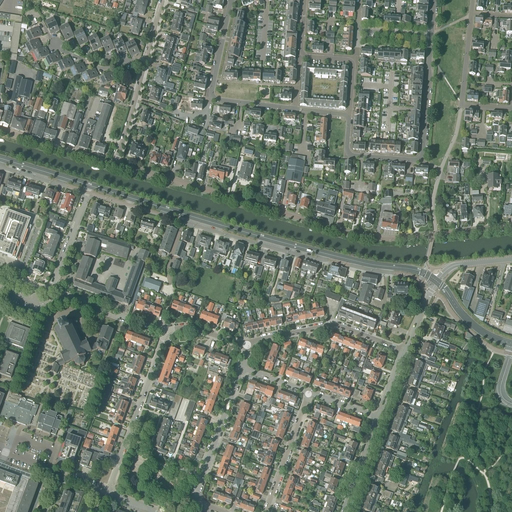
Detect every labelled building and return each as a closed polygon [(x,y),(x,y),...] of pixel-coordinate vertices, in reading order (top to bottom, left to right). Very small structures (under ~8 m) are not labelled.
[(141,4),(140,7),(146,8),(148,2),(140,0),(138,0),(138,3),(141,4)] [(217,0),(216,8),(222,9),(223,5),(224,2),(223,0),(217,0)] [(363,8),(372,9),(372,3),(378,4),(378,0),(366,0),(366,9),(363,8)] [(483,0),(477,0),(477,2),(477,6),(476,10),(483,11),(484,11),(485,7),(483,7),(483,0)] [(510,7),(504,6),(503,12),(511,12),(511,2),(510,3),(510,7)] [(321,6),(309,5),(309,10),(315,11),(315,15),(320,15),(322,15),(322,11),(320,11),(321,6)] [(146,8),(140,7),(138,14),(144,16),(146,8)] [(355,8),(344,7),(343,17),(348,17),(348,13),(354,14),(355,8)] [(239,9),(236,23),(248,25),(242,24),(245,11),(239,9)] [(401,11),(400,17),(398,17),(384,16),(384,23),(397,24),(410,25),(411,18),(404,18),(405,12),(401,11)] [(427,12),(416,11),(416,12),(421,12),(420,21),(416,20),(415,25),(426,26),(427,12)] [(175,18),(175,19),(182,21),(183,18),(185,18),(186,15),(176,12),(175,15),(174,15),(174,18),(175,18)] [(369,13),(362,12),(362,21),(374,22),(374,17),(368,17),(369,13)] [(210,15),(208,25),(218,27),(220,21),(213,20),(214,16),(210,15)] [(45,23),(51,34),(59,30),(53,18),(45,23)] [(475,29),(481,30),(481,25),(492,26),(492,19),(475,18),(475,29)] [(175,19),(173,25),(181,27),(182,21),(175,19)] [(134,26),(134,27),(140,28),(142,22),(136,20),(135,24),(133,23),(132,26),(134,26)] [(502,27),(507,27),(506,34),(511,34),(511,22),(507,22),(503,22),(502,27)] [(21,24),(14,23),(10,53),(17,54),(21,24)] [(236,23),(235,28),(246,31),(248,25),(236,23)] [(308,23),(308,24),(307,34),(317,35),(318,30),(314,30),(314,24),(308,23)] [(60,29),(66,41),(74,36),(68,25),(60,29)] [(171,31),(181,34),(182,28),(181,27),(173,25),(171,31)] [(218,27),(208,25),(206,34),(210,35),(211,31),(217,33),(218,27)] [(42,36),(38,28),(26,34),(30,42),(42,36)] [(235,28),(234,34),(245,36),(246,32),(246,31),(235,28)] [(343,33),(342,39),(352,40),(353,29),(347,28),(347,33),(343,33)] [(74,34),(80,46),(88,42),(82,30),(74,34)] [(234,34),(232,39),(242,41),(244,42),(245,36),(234,34)] [(88,39),(94,51),(102,47),(96,35),(88,39)] [(100,41),(106,53),(114,49),(109,37),(100,41)] [(168,37),(166,44),(174,46),(174,45),(177,46),(178,40),(168,37)] [(113,43),(119,55),(127,51),(121,39),(113,43)] [(352,40),(342,39),(342,46),(346,47),(345,50),(351,51),(352,40)] [(42,48),(37,40),(26,46),(30,54),(42,48)] [(125,45),(131,57),(139,53),(134,41),(125,45)] [(312,52),(323,53),(323,47),(319,46),(319,42),(313,42),(312,52)] [(198,52),(212,56),(213,50),(207,49),(208,45),(203,44),(202,43),(201,47),(203,48),(201,53),(198,52)] [(478,53),(484,54),(485,50),(483,50),(484,44),(473,43),(472,49),(478,50),(478,53)] [(166,44),(164,50),(175,53),(175,52),(172,52),(174,46),(166,44)] [(49,56),(45,47),(33,53),(37,62),(49,56)] [(362,49),(361,60),(365,60),(365,56),(371,56),(372,53),(372,51),(372,50),(362,49)] [(163,55),(162,56),(173,59),(170,58),(171,55),(174,55),(175,53),(164,50),(164,52),(163,52),(162,55),(163,55)] [(230,50),(229,56),(241,59),(240,59),(242,52),(230,50)] [(207,55),(212,56),(198,52),(196,62),(199,63),(199,64),(205,65),(207,55)] [(505,57),(505,63),(511,64),(511,53),(502,52),(501,57),(505,57)] [(61,61),(57,53),(45,59),(49,67),(61,61)] [(424,65),(424,54),(411,53),(410,60),(419,60),(419,64),(424,65)] [(173,59),(162,56),(161,62),(171,65),(173,59)] [(229,56),(227,66),(233,68),(234,62),(240,63),(241,59),(229,56)] [(74,67),(70,58),(58,64),(62,73),(74,67)] [(295,59),(283,58),(282,62),(288,62),(288,68),(294,69),(295,59)] [(361,60),(360,70),(372,71),(373,67),(367,66),(367,65),(367,61),(365,60),(361,60)] [(17,63),(11,61),(8,74),(13,76),(17,63)] [(469,75),(475,76),(476,71),(483,72),(484,63),(477,62),(476,65),(470,64),(469,75)] [(511,64),(505,63),(500,63),(499,69),(498,69),(497,73),(504,73),(504,69),(510,70),(511,64)] [(86,72),(82,64),(70,69),(74,78),(86,72)] [(303,65),(302,73),(309,74),(309,73),(314,73),(314,75),(315,66),(303,65)] [(224,79),(234,80),(235,73),(230,73),(231,67),(233,68),(227,66),(224,79)] [(341,75),(341,76),(348,77),(348,68),(336,67),(336,77),(336,75),(341,75)] [(158,73),(157,74),(165,76),(168,77),(170,71),(167,71),(167,70),(163,69),(159,68),(158,71),(157,73),(158,73)] [(98,78),(94,69),(82,75),(86,83),(98,78)] [(35,82),(41,83),(43,73),(37,72),(35,82)] [(99,78),(104,86),(115,81),(111,72),(99,78)] [(197,73),(195,83),(206,85),(207,79),(201,78),(202,74),(197,73)] [(165,76),(157,74),(157,75),(156,75),(156,77),(156,78),(155,82),(159,83),(159,84),(163,85),(165,76)] [(296,75),(290,74),(289,79),(283,79),(283,83),(296,84),(296,75)] [(11,128),(19,131),(23,119),(24,117),(20,116),(22,109),(23,109),(24,105),(27,106),(28,101),(32,83),(22,80),(22,78),(17,77),(11,102),(16,103),(16,107),(15,109),(11,128)] [(167,83),(166,87),(179,91),(180,85),(170,82),(170,84),(167,83)] [(206,85),(195,83),(193,92),(198,93),(199,89),(205,91),(206,85)] [(116,93),(119,94),(126,96),(127,92),(126,92),(126,89),(120,88),(118,87),(116,93)] [(106,97),(107,98),(109,91),(104,89),(100,88),(98,95),(106,97)] [(153,88),(151,94),(162,97),(163,94),(165,93),(166,91),(153,88)] [(291,102),(292,90),(285,89),(285,90),(283,89),(283,95),(281,95),(281,101),(291,102)] [(467,101),(477,102),(478,102),(478,96),(473,96),(474,92),(467,91),(467,101)] [(126,96),(119,94),(116,93),(113,102),(119,103),(120,102),(123,102),(123,100),(125,101),(126,96)] [(503,93),(502,99),(499,99),(498,103),(508,104),(509,93),(503,93)] [(162,97),(151,94),(149,100),(160,104),(162,97)] [(36,121),(38,117),(40,111),(41,107),(43,100),(37,98),(33,111),(34,111),(34,112),(35,112),(33,119),(36,121)] [(300,106),(312,107),(313,98),(312,98),(312,100),(307,99),(307,98),(301,98),(300,106)] [(334,99),(333,109),(345,110),(346,101),(339,101),(339,102),(334,101),(334,99)] [(53,100),(49,111),(55,113),(58,102),(53,100)] [(100,143),(102,136),(112,108),(109,107),(111,102),(105,100),(104,106),(98,123),(96,127),(95,127),(92,136),(91,140),(97,142),(97,144),(96,144),(94,152),(95,153),(95,152),(98,153),(98,154),(100,154),(103,155),(104,155),(106,147),(107,147),(106,147),(102,146),(102,145),(101,145),(100,145),(100,143)] [(191,104),(191,110),(202,110),(203,101),(198,100),(196,100),(196,104),(191,104)] [(414,108),(413,110),(420,111),(421,102),(409,102),(414,102),(414,108)] [(64,103),(60,117),(61,117),(57,129),(64,131),(68,119),(73,121),(77,108),(72,106),(73,104),(69,103),(68,105),(64,103)] [(8,126),(9,126),(12,113),(10,113),(10,112),(11,108),(5,107),(4,109),(4,111),(0,123),(8,126)] [(406,118),(420,119),(420,111),(413,110),(413,113),(408,113),(408,118),(406,118)] [(40,111),(38,117),(44,119),(46,113),(45,113),(40,111)] [(78,111),(69,136),(67,144),(75,147),(79,133),(80,133),(82,126),(80,125),(84,113),(78,111)] [(465,111),(464,122),(469,123),(469,122),(471,123),(471,118),(478,119),(479,112),(465,111)] [(19,131),(25,133),(28,122),(29,119),(24,117),(23,119),(19,131)] [(149,119),(142,117),(140,121),(141,121),(141,123),(147,125),(150,126),(151,123),(148,122),(149,119)] [(209,127),(221,130),(223,120),(211,117),(209,127)] [(25,133),(30,135),(34,123),(33,123),(34,120),(29,119),(28,122),(25,133)] [(37,119),(37,122),(32,136),(41,139),(45,125),(43,124),(44,121),(37,119)] [(91,140),(95,127),(94,127),(96,122),(88,120),(79,148),(87,150),(91,140)] [(321,127),(320,131),(326,132),(327,121),(317,120),(317,126),(321,127)] [(50,136),(49,139),(54,141),(57,133),(54,132),(55,130),(56,130),(58,123),(54,122),(51,129),(52,129),(52,131),(50,136)] [(256,136),(257,136),(263,137),(263,132),(264,130),(264,127),(251,125),(251,130),(257,130),(256,136)] [(199,130),(190,126),(189,128),(187,127),(186,131),(188,132),(187,133),(192,134),(189,143),(197,145),(200,138),(197,137),(199,130)] [(500,133),(499,136),(499,137),(506,137),(506,133),(506,132),(506,131),(506,130),(506,127),(494,126),(494,133),(500,133)] [(353,136),(353,138),(357,138),(359,139),(360,133),(366,133),(366,129),(354,128),(353,136)] [(63,134),(62,136),(60,142),(66,144),(71,130),(69,129),(69,130),(66,129),(65,134),(63,134)] [(278,134),(278,136),(278,139),(284,139),(285,134),(291,134),(292,130),(279,129),(279,131),(278,134)] [(326,132),(320,131),(320,136),(316,135),(316,142),(326,142),(326,132)] [(354,150),(361,151),(361,144),(357,144),(357,138),(353,138),(352,150),(354,150)] [(462,140),(462,150),(468,150),(468,145),(474,145),(475,140),(462,140)] [(177,159),(178,159),(178,161),(182,163),(183,161),(184,161),(185,156),(190,157),(193,150),(187,149),(188,148),(184,147),(185,144),(179,142),(177,149),(180,149),(177,159)] [(402,150),(403,146),(400,146),(401,142),(395,142),(394,154),(400,154),(400,150),(402,150)] [(136,158),(139,147),(140,146),(133,144),(131,152),(130,155),(136,157),(136,158)] [(411,144),(411,150),(406,150),(406,154),(417,155),(418,145),(413,144),(411,144)] [(139,147),(136,158),(143,160),(145,151),(142,150),(142,148),(139,147)] [(154,164),(157,165),(158,164),(158,165),(161,155),(157,154),(159,149),(154,148),(152,157),(150,156),(150,159),(151,159),(150,162),(154,163),(154,164)] [(244,154),(252,156),(254,150),(245,148),(244,154)] [(323,167),(324,167),(324,161),(325,153),(319,152),(318,158),(314,158),(314,165),(323,166),(323,167)] [(160,165),(161,165),(161,166),(163,167),(164,166),(164,167),(165,166),(168,167),(171,158),(170,158),(172,154),(168,153),(166,157),(163,156),(160,165)] [(290,155),(285,181),(300,184),(305,157),(290,155)] [(196,173),(196,172),(199,162),(199,161),(195,161),(193,170),(191,169),(191,172),(186,171),(185,177),(195,179),(196,173)] [(324,161),(324,167),(330,167),(329,171),(334,171),(335,161),(324,161)] [(459,162),(449,161),(448,174),(458,174),(459,162)] [(199,173),(197,180),(202,181),(204,173),(206,164),(199,162),(196,172),(199,173)] [(345,162),(344,173),(354,174),(355,169),(351,169),(351,163),(345,162)] [(215,178),(218,167),(218,166),(218,167),(215,166),(215,164),(215,163),(215,164),(212,163),(209,177),(212,177),(212,178),(214,179),(215,178)] [(238,180),(248,182),(252,166),(242,163),(238,180)] [(363,170),(369,170),(369,174),(373,174),(374,164),(363,164),(363,170)] [(384,176),(393,177),(394,166),(388,165),(388,172),(384,171),(384,176)] [(394,166),(393,177),(394,172),(400,172),(399,176),(404,177),(405,167),(394,166)] [(218,167),(215,178),(216,179),(216,180),(218,180),(219,179),(223,180),(224,177),(227,177),(228,175),(227,175),(227,174),(228,174),(229,169),(226,169),(218,167)] [(420,168),(416,167),(416,174),(423,175),(423,178),(427,179),(428,168),(424,168),(420,168)] [(501,176),(489,176),(489,190),(493,190),(493,189),(497,189),(497,186),(498,185),(501,185),(501,176)] [(10,194),(12,195),(16,182),(14,182),(14,181),(10,179),(7,188),(11,189),(10,194)] [(266,198),(266,199),(270,199),(272,189),(268,189),(269,187),(270,187),(270,184),(269,184),(270,181),(265,180),(262,197),(266,198)] [(275,186),(272,203),(278,205),(280,196),(278,196),(278,194),(279,194),(283,194),(285,182),(280,181),(279,187),(275,186)] [(16,182),(12,195),(15,195),(16,193),(19,194),(18,199),(21,200),(23,193),(24,189),(21,188),(23,183),(18,182),(18,183),(16,182)] [(29,197),(32,198),(35,188),(32,187),(33,186),(28,185),(26,193),(30,195),(29,197)] [(35,188),(32,198),(34,198),(35,196),(39,197),(41,188),(37,187),(36,188),(35,188)] [(46,194),(43,194),(41,201),(43,202),(45,198),(47,199),(47,200),(52,202),(54,193),(47,190),(46,194)] [(325,203),(331,205),(334,205),(338,193),(329,190),(325,203)] [(290,195),(287,195),(286,200),(289,200),(288,204),(291,205),(291,206),(294,207),(294,206),(295,206),(296,197),(293,197),(293,194),(290,193),(290,195)] [(66,195),(60,210),(69,213),(69,212),(70,212),(71,209),(70,209),(74,198),(66,195)] [(306,200),(302,199),(300,207),(301,208),(304,209),(304,208),(305,209),(307,209),(309,201),(310,196),(307,196),(306,200)] [(321,214),(322,215),(325,205),(325,204),(319,203),(319,204),(317,209),(316,211),(317,212),(316,212),(321,214)] [(325,205),(322,215),(324,215),(324,214),(333,217),(336,208),(330,207),(331,205),(325,203),(325,204),(325,205)] [(97,214),(99,206),(100,206),(98,205),(96,204),(96,205),(94,204),(91,216),(93,217),(93,218),(96,219),(97,214)] [(460,210),(461,221),(467,221),(467,210),(466,207),(462,207),(462,204),(458,204),(458,205),(454,205),(455,210),(460,210)] [(111,210),(99,206),(97,214),(104,216),(103,218),(108,219),(108,217),(109,217),(111,210)] [(508,207),(504,207),(503,217),(504,217),(506,218),(507,217),(511,217),(511,206),(508,206),(508,207)] [(350,212),(348,221),(353,222),(354,218),(355,218),(356,214),(357,214),(358,208),(354,207),(353,213),(350,212)] [(475,209),(473,209),(473,218),(474,218),(475,219),(477,219),(477,218),(480,218),(480,219),(482,219),(482,218),(483,218),(483,209),(480,209),(480,208),(475,208),(475,209)] [(0,254),(2,255),(6,256),(8,257),(17,260),(16,259),(17,257),(17,255),(20,249),(20,248),(22,242),(23,241),(25,235),(25,233),(29,224),(29,223),(30,220),(32,221),(32,220),(6,210),(6,211),(7,212),(6,214),(6,216),(2,225),(2,226),(0,231),(0,254)] [(114,218),(121,220),(123,212),(116,210),(114,218)] [(455,220),(455,213),(452,213),(452,211),(448,211),(449,213),(447,213),(447,218),(445,218),(445,221),(447,221),(447,222),(449,222),(449,223),(451,223),(451,222),(453,222),(452,220),(455,220)] [(368,216),(367,216),(365,225),(366,225),(367,227),(369,227),(370,226),(371,226),(373,217),(374,213),(369,212),(368,216)] [(392,230),(397,231),(398,223),(397,223),(398,218),(392,217),(392,214),(382,213),(379,229),(381,230),(381,229),(385,229),(385,230),(392,231),(392,230)] [(57,224),(56,227),(63,230),(65,223),(57,220),(58,217),(50,214),(48,218),(54,220),(53,222),(57,224)] [(124,226),(129,228),(130,224),(133,224),(136,216),(129,214),(126,222),(124,226)] [(426,215),(423,215),(413,216),(414,219),(412,219),(413,222),(414,222),(414,226),(415,226),(416,227),(418,226),(419,225),(424,225),(424,224),(427,223),(426,219),(426,215)] [(141,228),(152,231),(154,224),(143,220),(141,228)] [(86,232),(92,234),(94,228),(88,226),(86,232)] [(159,251),(163,252),(169,254),(177,231),(168,228),(159,251)] [(52,236),(50,241),(58,243),(59,243),(60,240),(59,240),(60,239),(59,238),(59,237),(56,236),(57,234),(46,230),(45,234),(52,236)] [(182,242),(188,244),(191,234),(185,232),(185,233),(184,233),(183,236),(184,237),(182,242)] [(87,243),(88,243),(84,255),(95,259),(100,244),(107,246),(105,253),(127,259),(130,249),(133,250),(134,247),(131,246),(88,233),(86,240),(86,241),(85,241),(87,243)] [(199,246),(202,247),(205,238),(202,237),(202,238),(199,237),(195,248),(199,249),(199,246)] [(205,238),(202,247),(205,248),(204,251),(206,252),(206,250),(208,251),(211,240),(208,239),(205,238)] [(50,241),(48,247),(56,250),(58,246),(57,246),(58,243),(50,241)] [(217,242),(214,249),(214,251),(211,250),(211,252),(210,255),(207,262),(211,263),(213,256),(213,255),(216,256),(216,254),(219,255),(220,252),(223,243),(220,242),(219,243),(217,242)] [(186,253),(182,252),(185,245),(179,243),(174,256),(184,259),(186,253)] [(223,243),(220,252),(223,253),(222,256),(225,257),(229,246),(226,245),(226,244),(223,243)] [(239,269),(241,262),(243,257),(242,257),(246,246),(236,243),(232,254),(240,256),(239,258),(238,258),(237,260),(234,267),(239,269)] [(45,249),(44,251),(54,255),(55,252),(56,250),(48,247),(47,250),(45,249)] [(105,288),(93,283),(93,281),(86,278),(93,261),(83,258),(76,278),(77,278),(76,280),(73,286),(119,303),(120,303),(121,303),(121,304),(128,306),(144,262),(146,263),(149,253),(140,250),(138,257),(136,257),(123,294),(114,291),(118,281),(109,278),(105,288)] [(54,255),(44,251),(42,255),(45,256),(44,257),(51,260),(51,259),(52,259),(53,258),(54,255)] [(251,264),(251,265),(254,254),(250,253),(247,253),(245,263),(241,262),(239,269),(242,270),(244,265),(245,265),(245,264),(250,265),(251,264)] [(254,254),(251,265),(254,265),(253,266),(254,268),(255,268),(254,274),(257,275),(259,267),(257,266),(259,256),(257,255),(257,254),(254,254)] [(266,266),(269,267),(271,258),(268,257),(268,258),(265,257),(263,266),(265,267),(266,266)] [(299,261),(296,260),(292,270),(295,271),(295,268),(299,269),(302,262),(301,262),(301,261),(299,260),(299,261)] [(175,261),(170,272),(174,274),(176,274),(178,270),(180,265),(180,263),(179,262),(175,261)] [(284,262),(283,262),(280,272),(284,273),(282,279),(287,280),(288,275),(289,274),(290,268),(288,268),(289,263),(286,262),(284,261),(284,262)] [(37,262),(35,267),(43,270),(45,267),(44,267),(45,265),(44,265),(44,264),(39,262),(39,263),(37,262)] [(306,274),(307,271),(309,264),(309,263),(307,262),(307,263),(304,262),(301,269),(302,269),(301,271),(301,272),(306,274)] [(309,264),(307,271),(316,274),(318,267),(316,266),(315,265),(314,265),(313,265),(309,264)] [(327,278),(327,277),(325,279),(331,281),(332,278),(334,279),(335,276),(344,279),(347,270),(342,269),(342,268),(337,267),(337,266),(335,266),(331,265),(330,265),(330,266),(328,273),(325,272),(323,277),(327,278)] [(485,288),(490,273),(487,272),(487,273),(484,273),(482,280),(481,286),(485,288)] [(495,275),(490,273),(485,288),(490,289),(492,283),(494,279),(493,279),(495,275)] [(503,290),(511,293),(511,275),(508,274),(503,290)] [(361,283),(369,284),(370,277),(363,275),(361,283)] [(460,286),(466,288),(461,301),(469,303),(474,289),(470,288),(474,278),(464,275),(464,276),(463,276),(461,280),(462,280),(460,286)] [(372,292),(376,293),(377,290),(373,289),(374,285),(376,286),(378,278),(370,277),(369,284),(361,283),(361,287),(362,288),(358,302),(368,306),(372,292)] [(144,288),(158,293),(161,284),(147,279),(144,288)] [(344,290),(351,291),(353,281),(347,279),(344,290)] [(283,289),(291,292),(293,286),(285,283),(283,289)] [(387,294),(387,305),(390,306),(390,299),(392,299),(392,298),(395,298),(395,294),(407,295),(407,289),(410,289),(411,285),(408,285),(407,285),(407,284),(404,284),(404,285),(398,284),(396,284),(395,284),(392,284),(392,288),(394,288),(394,294),(387,294)] [(292,292),(298,294),(301,287),(297,285),(296,288),(294,287),(292,292)] [(374,299),(380,301),(384,291),(378,289),(377,290),(376,293),(374,299)] [(136,309),(142,311),(145,304),(146,303),(139,300),(136,309)] [(338,317),(345,319),(349,310),(342,307),(344,302),(341,300),(337,312),(339,313),(338,317)] [(478,300),(473,315),(484,318),(489,304),(478,300)] [(181,301),(180,304),(179,304),(177,311),(183,313),(185,306),(186,304),(183,303),(183,302),(181,301)] [(171,309),(177,311),(179,304),(174,302),(171,309)] [(142,311),(148,314),(151,307),(145,304),(142,311)] [(323,310),(319,311),(319,308),(319,307),(318,308),(318,304),(315,304),(316,308),(316,311),(317,311),(318,318),(324,317),(323,310)] [(183,313),(188,315),(191,308),(185,306),(183,313)] [(156,308),(153,315),(159,317),(162,310),(156,308)] [(191,308),(188,315),(194,317),(196,310),(191,308)] [(269,321),(270,327),(276,326),(273,313),(273,308),(270,309),(272,317),(272,320),(270,320),(269,315),(268,316),(269,321)] [(293,309),(291,309),(293,323),(300,321),(298,315),(295,315),(294,312),(293,309)] [(345,319),(352,322),(356,312),(349,310),(345,319)] [(208,314),(209,312),(207,311),(206,314),(202,312),(200,319),(205,321),(208,314)] [(211,312),(209,312),(208,314),(205,321),(211,323),(214,316),(210,315),(211,312)] [(275,312),(273,313),(276,326),(282,325),(281,318),(278,319),(277,316),(276,316),(275,312)] [(352,322),(359,325),(363,315),(356,312),(352,322)] [(390,325),(397,327),(397,326),(398,326),(399,324),(398,324),(400,319),(399,319),(400,315),(394,312),(391,319),(392,320),(390,325)] [(214,316),(211,323),(217,326),(219,318),(216,317),(217,316),(217,314),(215,313),(214,316)] [(223,328),(228,330),(232,319),(232,320),(228,318),(229,317),(226,316),(227,315),(223,314),(221,319),(225,320),(223,328)] [(359,325),(367,327),(370,318),(363,315),(359,325)] [(252,317),(250,317),(253,331),(259,330),(258,323),(254,324),(254,322),(254,321),(252,321),(252,317)] [(370,318),(367,327),(374,330),(375,327),(378,328),(381,319),(378,318),(377,320),(370,318)] [(232,319),(228,330),(234,332),(235,329),(237,330),(239,325),(236,324),(237,323),(235,323),(236,320),(232,319)] [(51,372),(52,373),(53,371),(56,372),(55,374),(57,374),(56,374),(59,367),(71,361),(72,363),(74,362),(76,365),(75,365),(76,366),(76,365),(79,366),(79,367),(80,367),(80,366),(83,365),(84,365),(84,364),(85,361),(86,361),(86,360),(85,360),(84,357),(89,355),(88,353),(97,349),(105,352),(105,353),(104,355),(104,356),(113,331),(102,327),(99,335),(101,336),(99,340),(100,340),(99,341),(98,343),(90,347),(88,342),(87,342),(86,338),(81,341),(80,340),(81,339),(81,338),(80,339),(78,334),(79,334),(78,333),(77,334),(75,329),(77,328),(75,325),(76,324),(77,323),(76,321),(74,320),(67,324),(66,321),(64,322),(64,320),(63,321),(63,322),(63,323),(61,324),(60,323),(58,323),(59,323),(60,324),(58,325),(59,328),(53,330),(54,331),(55,331),(58,337),(57,337),(57,338),(58,337),(60,342),(59,342),(59,343),(60,343),(62,347),(61,348),(62,348),(63,348),(65,353),(59,355),(62,360),(55,363),(52,372),(51,372)] [(503,332),(511,334),(511,321),(507,320),(503,332)] [(4,341),(23,348),(30,331),(22,328),(18,326),(10,323),(10,324),(4,341)] [(434,329),(433,332),(444,336),(444,334),(442,334),(444,329),(443,328),(441,327),(440,327),(435,326),(434,326),(433,328),(434,329)] [(125,339),(131,341),(134,335),(128,332),(125,339)] [(444,336),(433,332),(432,335),(431,335),(430,337),(431,337),(431,338),(439,341),(441,336),(443,337),(444,336)] [(465,339),(473,342),(474,338),(467,333),(465,339)] [(335,346),(336,343),(339,336),(333,334),(330,341),(333,342),(332,345),(333,345),(335,346)] [(131,341),(137,343),(139,337),(134,335),(131,341)] [(336,343),(342,345),(345,339),(339,336),(336,343)] [(137,343),(142,346),(145,339),(139,337),(137,343)] [(145,339),(142,346),(148,348),(151,341),(145,339)] [(342,345),(348,347),(351,341),(345,339),(342,345)] [(298,346),(302,348),(304,349),(307,342),(300,340),(298,346)] [(353,342),(351,341),(348,347),(354,349),(356,343),(356,342),(354,341),(353,342)] [(304,349),(310,351),(312,344),(307,342),(304,349)] [(423,350),(431,353),(433,354),(434,352),(435,350),(436,348),(435,348),(436,346),(428,343),(427,345),(425,345),(424,347),(423,347),(422,349),(422,350),(423,350)] [(310,351),(316,353),(318,347),(312,344),(310,351)] [(364,356),(365,356),(368,347),(362,345),(359,351),(358,354),(359,354),(361,355),(362,355),(362,356),(364,356)] [(273,346),(271,352),(277,354),(280,348),(273,346)] [(195,347),(192,356),(199,358),(200,355),(203,356),(205,350),(195,347)] [(318,347),(316,353),(322,355),(324,349),(318,347)] [(171,348),(169,355),(176,357),(177,358),(180,351),(171,348)] [(423,350),(422,350),(420,356),(423,356),(422,359),(434,364),(436,359),(429,357),(431,353),(423,350)] [(0,368),(0,374),(7,377),(11,379),(19,357),(6,352),(0,368)] [(214,363),(215,361),(214,361),(217,354),(211,352),(210,355),(207,354),(205,360),(208,361),(208,359),(212,361),(211,362),(214,363)] [(271,352),(269,358),(275,360),(277,354),(271,352)] [(220,364),(223,356),(217,354),(214,361),(215,361),(220,363),(220,364)] [(378,354),(376,360),(384,362),(385,360),(386,357),(378,354)] [(133,361),(133,362),(143,365),(145,359),(138,357),(135,356),(134,359),(128,357),(127,359),(133,361)] [(223,356),(220,364),(226,366),(229,359),(223,356)] [(269,358),(267,363),(273,366),(276,367),(278,361),(275,360),(269,358)] [(167,360),(165,366),(172,368),(174,363),(167,360)] [(384,362),(376,360),(374,365),(382,368),(383,366),(384,363),(383,363),(384,362)] [(415,365),(414,368),(422,370),(423,368),(425,369),(427,365),(428,366),(429,366),(429,367),(438,370),(439,367),(430,364),(429,363),(423,361),(421,360),(420,363),(416,362),(415,362),(414,364),(414,365),(415,365)] [(126,363),(126,365),(141,370),(143,365),(133,362),(132,365),(126,363)] [(273,366),(267,363),(265,369),(271,372),(273,366)] [(141,370),(126,365),(125,367),(133,371),(132,374),(139,376),(141,370)] [(412,373),(412,374),(420,376),(422,370),(414,368),(413,370),(412,370),(411,372),(411,373),(412,373)] [(286,376),(292,378),(294,371),(288,369),(286,376)] [(294,371),(292,378),(297,380),(300,373),(301,370),(298,369),(297,369),(296,369),(295,369),(294,371)] [(307,373),(303,382),(309,384),(312,378),(308,376),(310,370),(308,369),(307,373)] [(163,371),(161,377),(168,379),(170,374),(163,371)] [(372,371),(370,377),(378,379),(379,379),(379,377),(380,374),(372,371)] [(297,380),(303,382),(307,373),(304,372),(303,375),(300,373),(297,380)] [(409,378),(409,379),(420,383),(422,377),(420,376),(412,374),(411,373),(411,374),(410,376),(409,376),(409,378)] [(314,386),(320,388),(322,381),(323,379),(324,375),(322,374),(321,378),(317,377),(314,386)] [(168,379),(161,377),(158,383),(167,386),(169,380),(168,379)] [(378,379),(370,377),(368,382),(375,385),(376,383),(377,382),(378,381),(377,380),(378,379)] [(122,382),(135,387),(136,384),(137,384),(138,382),(137,381),(128,378),(127,381),(122,379),(121,382),(122,382)] [(217,378),(215,383),(221,386),(223,380),(217,378)] [(420,383),(409,379),(408,379),(407,382),(408,382),(407,384),(407,385),(408,385),(415,388),(418,389),(420,383)] [(254,391),(254,390),(256,384),(257,383),(250,381),(247,389),(254,391)] [(320,388),(326,390),(328,384),(322,381),(320,388)] [(125,385),(123,389),(126,390),(133,392),(134,392),(135,390),(134,389),(135,387),(122,382),(121,384),(125,385)] [(326,390),(332,392),(335,383),(333,382),(332,382),(331,385),(328,384),(326,390)] [(105,390),(111,392),(112,389),(113,390),(114,389),(113,388),(110,387),(112,384),(107,383),(105,390)] [(337,394),(340,388),(336,387),(337,384),(335,383),(332,392),(334,393),(334,394),(336,395),(337,394)] [(346,387),(343,397),(349,399),(351,392),(348,391),(349,388),(350,385),(348,384),(346,387)] [(341,396),(343,397),(346,387),(344,386),(341,385),(340,388),(337,394),(337,395),(337,396),(340,397),(341,396)] [(267,388),(262,386),(258,396),(260,396),(261,395),(264,396),(265,395),(265,394),(267,388)] [(126,390),(123,389),(120,387),(119,390),(123,391),(121,395),(131,398),(132,397),(133,396),(132,395),(133,392),(126,390)] [(267,388),(265,394),(265,395),(271,398),(274,390),(268,387),(267,388)] [(362,393),(364,394),(371,396),(372,396),(373,394),(372,393),(373,391),(366,388),(365,390),(363,390),(362,393)] [(371,396),(364,394),(363,397),(359,396),(360,393),(359,393),(360,392),(355,390),(352,399),(364,403),(365,400),(369,402),(370,399),(371,399),(372,398),(371,397),(371,396)] [(107,401),(110,393),(103,391),(98,404),(102,405),(105,400),(107,401)] [(407,391),(405,397),(413,400),(415,401),(418,395),(407,391)] [(207,400),(208,401),(208,400),(215,403),(217,397),(211,395),(210,395),(208,394),(204,392),(203,394),(207,396),(208,397),(207,400)] [(282,402),(283,400),(285,394),(279,392),(277,398),(276,400),(282,402)] [(0,417),(26,426),(26,424),(30,425),(33,416),(35,417),(39,406),(25,401),(26,399),(22,397),(15,395),(9,393),(0,417)] [(429,396),(426,395),(420,393),(419,396),(424,398),(424,400),(427,401),(429,396)] [(283,400),(289,403),(291,396),(285,394),(283,400)] [(291,396),(289,403),(295,405),(297,398),(291,396)] [(413,400),(405,397),(403,403),(410,405),(410,406),(410,405),(413,400)] [(150,407),(156,409),(159,400),(156,399),(155,401),(152,400),(150,407)] [(161,411),(164,404),(164,402),(159,400),(156,409),(161,411)] [(118,404),(116,411),(125,414),(125,413),(128,404),(128,405),(129,404),(120,401),(118,404),(119,404),(119,405),(118,404)] [(240,410),(247,413),(248,413),(250,406),(251,404),(245,402),(244,404),(242,404),(240,404),(240,406),(241,407),(240,410)] [(164,404),(161,411),(167,413),(167,412),(170,413),(171,410),(171,408),(169,407),(169,406),(164,404)] [(314,412),(320,414),(322,407),(316,405),(314,412)] [(213,408),(206,406),(204,412),(210,414),(213,408)] [(320,414),(326,416),(328,410),(322,407),(320,414)] [(398,411),(397,413),(405,416),(408,417),(410,411),(400,407),(399,407),(398,407),(397,410),(398,411)] [(61,423),(60,422),(62,417),(57,415),(53,413),(49,411),(49,412),(44,410),(42,414),(42,416),(41,415),(38,424),(39,424),(38,427),(37,429),(42,431),(42,432),(46,433),(50,435),(50,434),(55,436),(57,433),(57,431),(58,431),(61,423)] [(240,410),(239,416),(245,418),(248,419),(252,421),(252,419),(249,417),(246,415),(247,413),(240,410)] [(328,410),(326,416),(332,418),(334,412),(328,410)] [(110,414),(110,415),(123,420),(124,417),(125,417),(126,415),(125,414),(116,411),(114,414),(111,412),(110,414)] [(336,420),(342,422),(345,416),(339,413),(336,420)] [(397,413),(395,419),(403,422),(405,416),(397,413)] [(284,414),(282,420),(288,422),(291,416),(284,414)] [(123,420),(110,415),(109,417),(116,420),(114,423),(121,426),(121,425),(122,425),(123,423),(122,422),(123,420)] [(205,421),(206,418),(200,415),(197,423),(193,421),(193,423),(206,428),(208,422),(205,421)] [(342,422),(348,424),(350,418),(345,416),(342,422)] [(277,425),(280,426),(286,428),(288,422),(282,420),(277,418),(274,417),(273,419),(278,421),(277,425)] [(351,427),(353,428),(356,420),(350,418),(348,424),(352,426),(351,427)] [(164,420),(162,425),(169,428),(171,429),(172,426),(170,425),(171,422),(172,421),(167,419),(166,420),(164,420)] [(394,419),(392,424),(404,429),(405,426),(402,425),(403,422),(395,419),(394,419)] [(356,420),(353,428),(352,431),(358,433),(360,430),(358,429),(358,428),(359,428),(360,424),(361,422),(356,420)] [(236,422),(234,427),(248,432),(248,430),(245,429),(245,428),(241,427),(243,424),(236,422)] [(198,428),(197,431),(203,434),(206,428),(193,423),(192,425),(196,427),(195,427),(198,428)] [(310,423),(308,429),(314,431),(319,433),(322,434),(323,432),(320,430),(320,429),(319,429),(320,426),(310,423)] [(394,432),(393,434),(409,440),(410,437),(402,434),(404,429),(392,424),(390,430),(391,431),(394,432)] [(162,425),(160,431),(167,433),(169,428),(162,425)] [(280,426),(278,431),(284,434),(286,428),(280,426)] [(111,431),(110,434),(117,436),(119,431),(119,430),(113,428),(111,431)] [(308,429),(305,435),(312,437),(314,431),(308,429)] [(77,436),(85,439),(87,433),(79,430),(77,436)] [(160,431),(158,436),(165,439),(167,433),(160,431)] [(284,434),(278,431),(276,437),(282,440),(284,434)] [(260,434),(253,432),(251,438),(258,440),(260,434)] [(239,435),(232,433),(231,433),(229,439),(230,439),(229,442),(236,445),(238,438),(241,439),(245,440),(244,441),(247,442),(248,439),(239,436),(239,435)] [(110,434),(108,440),(115,442),(117,436),(110,434)] [(389,440),(388,442),(399,446),(401,440),(408,443),(411,443),(412,441),(409,440),(393,434),(392,437),(390,436),(389,436),(388,439),(388,440),(389,440)] [(65,460),(67,461),(73,463),(82,440),(68,435),(65,444),(61,456),(63,456),(62,457),(64,458),(65,457),(66,458),(65,460)] [(305,435),(303,441),(310,443),(313,444),(315,438),(312,437),(305,435)] [(158,436),(156,442),(164,444),(165,439),(158,436)] [(195,437),(193,443),(199,445),(201,439),(195,437)] [(86,439),(83,447),(89,449),(91,445),(92,441),(86,439)] [(106,446),(106,445),(113,448),(115,442),(108,440),(105,439),(104,442),(103,445),(106,446)] [(265,442),(264,444),(277,449),(279,443),(270,439),(268,443),(265,442)] [(310,443),(303,441),(301,447),(308,449),(310,443)] [(164,444),(156,442),(154,448),(158,449),(162,450),(164,444)] [(345,447),(355,451),(356,448),(357,448),(358,446),(357,446),(357,445),(350,442),(349,445),(346,444),(345,447)] [(399,446),(388,442),(387,444),(386,444),(385,447),(385,448),(386,448),(394,451),(394,450),(397,451),(399,446)] [(268,452),(275,455),(277,449),(264,444),(263,447),(269,449),(268,452)] [(113,448),(106,445),(106,446),(103,454),(107,456),(108,453),(111,454),(113,451),(112,450),(113,448)] [(228,446),(225,452),(232,454),(234,448),(228,446)] [(345,447),(343,453),(353,456),(354,454),(355,454),(355,452),(355,451),(345,447)] [(197,451),(191,448),(189,454),(195,457),(197,451)] [(97,460),(99,456),(98,456),(99,455),(86,450),(85,452),(80,466),(87,468),(87,467),(93,470),(96,461),(97,460)] [(258,455),(260,456),(272,460),(275,455),(268,452),(264,451),(263,454),(259,452),(258,455)] [(299,457),(312,462),(313,459),(310,458),(310,457),(309,457),(311,454),(308,453),(302,451),(299,457)] [(225,452),(223,458),(230,460),(232,461),(236,462),(236,460),(233,459),(233,458),(231,457),(232,454),(225,452)] [(353,456),(343,453),(341,459),(351,462),(351,461),(352,462),(353,459),(352,459),(353,456)] [(381,459),(389,461),(391,462),(393,457),(391,456),(391,455),(383,453),(382,453),(381,455),(381,456),(382,456),(381,459)] [(272,460),(260,456),(259,457),(259,458),(262,459),(261,463),(264,464),(270,466),(272,460)] [(299,457),(297,463),(305,466),(307,462),(311,464),(314,465),(315,463),(312,462),(299,457)] [(379,464),(386,467),(389,461),(381,459),(380,460),(379,461),(378,463),(378,464),(379,464)] [(221,463),(219,469),(225,471),(228,465),(221,463)] [(297,463),(295,469),(310,474),(311,472),(309,471),(306,470),(307,466),(305,466),(297,463)] [(337,463),(335,468),(342,471),(343,468),(344,469),(345,466),(344,466),(345,465),(337,463)] [(377,470),(376,470),(384,473),(386,467),(379,464),(377,470)] [(264,468),(262,475),(268,477),(271,471),(264,468)] [(342,471),(335,468),(333,468),(332,470),(331,470),(330,472),(331,472),(330,473),(326,471),(325,474),(331,476),(332,474),(333,474),(340,477),(341,476),(342,474),(341,474),(342,471)] [(225,471),(219,469),(217,475),(223,477),(225,471)] [(310,474),(295,469),(293,475),(302,478),(303,475),(308,477),(309,477),(310,474)] [(0,511),(27,511),(37,486),(36,485),(37,482),(33,481),(33,480),(31,479),(30,479),(7,471),(4,472),(0,470),(0,511)] [(384,473),(376,470),(376,473),(375,472),(375,473),(374,475),(374,476),(382,479),(384,473)] [(262,475),(260,480),(266,483),(268,477),(262,475)] [(290,478),(288,484),(294,486),(296,480),(290,478)] [(250,481),(249,483),(264,489),(266,483),(260,480),(257,479),(256,483),(250,481)] [(331,479),(329,485),(336,488),(337,485),(338,485),(339,483),(338,483),(339,482),(331,479)] [(264,489),(249,483),(249,486),(254,488),(253,491),(262,495),(264,489)] [(288,484),(285,490),(292,492),(293,488),(301,491),(302,489),(299,488),(294,486),(288,484)] [(336,488),(329,485),(327,491),(334,493),(335,493),(336,490),(335,490),(336,488)] [(370,490),(369,492),(376,495),(379,489),(371,486),(370,486),(369,489),(370,490)] [(213,499),(219,501),(221,494),(222,491),(216,489),(213,499)] [(219,501),(225,503),(230,490),(227,489),(224,496),(221,494),(219,501)] [(230,490),(225,503),(231,505),(233,499),(229,497),(232,491),(230,490)] [(398,490),(397,493),(406,496),(405,498),(410,499),(412,495),(398,490)] [(65,492),(62,498),(71,501),(73,495),(65,492)] [(367,498),(377,502),(379,496),(376,495),(369,492),(368,494),(367,494),(366,497),(367,498)] [(235,507),(241,509),(244,503),(245,500),(246,496),(243,495),(241,502),(238,500),(235,507)] [(290,498),(283,495),(281,501),(288,504),(290,498)] [(330,497),(328,503),(335,506),(336,503),(337,503),(337,501),(337,500),(330,497)] [(62,498),(60,503),(68,506),(71,501),(62,498)] [(365,501),(364,504),(372,506),(375,508),(377,502),(367,498),(366,498),(365,498),(364,500),(365,501)] [(60,503),(58,509),(66,511),(68,506),(60,503)] [(328,503),(326,509),(333,511),(334,509),(335,509),(335,507),(335,506),(328,503)]
